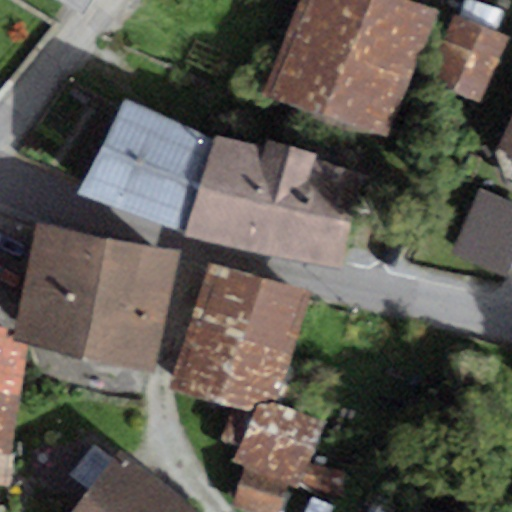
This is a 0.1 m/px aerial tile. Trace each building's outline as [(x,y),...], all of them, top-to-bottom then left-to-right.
[(61,0),(84,11),(90,0),(61,0)] [(435,13),(399,0),(297,0),(264,94),(389,138),(435,13)] [(509,39),(453,15),(425,81),(481,105),(509,39)] [(214,139),(124,99),(77,194),(185,234),(214,139)] [(511,116),(500,145),(511,156),(511,116)] [(216,134),(214,139),(185,234),(342,266),(365,174),(314,161),(317,150),(268,137),(265,148),(216,134)] [(508,274),(511,263),(511,202),(479,189),(452,250),(508,274)] [(180,255),(38,223),(14,330),(12,340),(28,344),(153,372),(180,255)] [(310,294),(210,264),(173,389),(255,413),(259,400),(277,405),(310,294)] [(14,330),(0,327),(0,486),(6,487),(28,344),(12,340),(14,330)] [(487,362),(454,354),(431,449),(464,457),(487,362)] [(259,400),(255,413),(235,463),(299,487),(323,423),(277,405),(259,400)] [(199,511),(121,451),(114,460),(95,445),(71,476),(90,490),(72,511),(199,511)] [(279,511),(288,486),(245,472),(233,506),(251,511),(279,511)]
